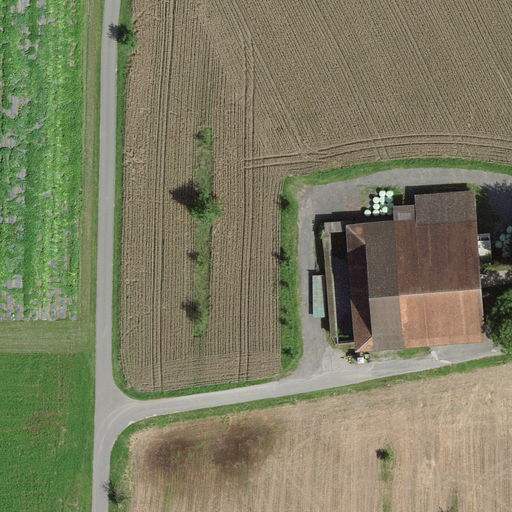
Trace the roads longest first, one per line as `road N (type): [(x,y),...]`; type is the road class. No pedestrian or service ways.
road 1 (track): [(110,0),(99,511)]
road 2 (track): [(511,350),(103,422)]
